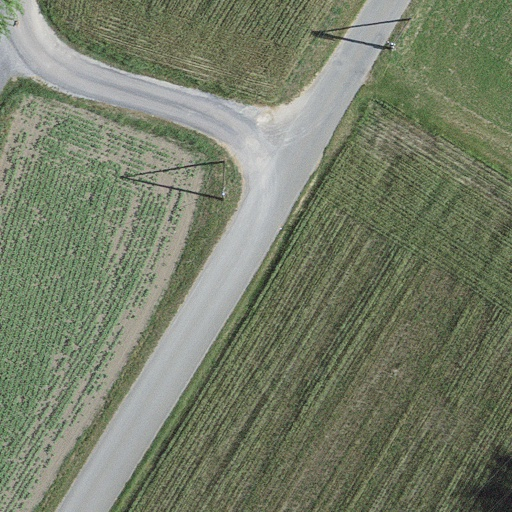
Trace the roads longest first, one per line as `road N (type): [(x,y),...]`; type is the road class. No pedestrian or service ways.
road 1 (unclassified): [(80,511),(390,0)]
road 2 (track): [(305,136),(8,49)]
